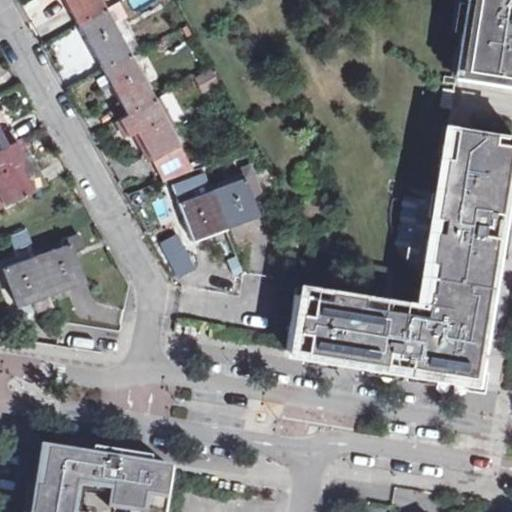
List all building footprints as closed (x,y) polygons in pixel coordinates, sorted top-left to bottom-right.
[(62,0),(76,24),(105,8),(100,0),(62,0)] [(511,0),(469,0),(456,78),(458,79),(511,87),(511,0)] [(86,40),(102,69),(131,53),(139,49),(132,35),(134,33),(125,17),(113,23),(105,8),(76,24),(79,29),(72,33),(78,44),(86,40)] [(111,86),(125,114),(155,98),(131,53),(102,69),(104,73),(96,78),(103,91),(111,86)] [(210,68),(191,78),(199,94),(218,84),(210,68)] [(445,76),(444,83),(456,85),(458,79),(456,78),(445,76)] [(157,84),(161,91),(168,87),(165,80),(157,84)] [(455,91),(445,89),(442,108),(452,110),(455,91)] [(155,98),(125,114),(118,118),(128,136),(136,131),(152,159),(179,143),(155,98)] [(0,147),(7,144),(0,131),(9,126),(0,110),(0,147)] [(414,280),(492,293),(511,166),(511,139),(439,126),(414,280)] [(22,136),(7,144),(0,147),(0,196),(5,205),(32,190),(17,161),(31,153),(22,136)] [(193,168),(179,143),(152,159),(163,179),(193,168)] [(17,161),(32,190),(46,183),(31,153),(17,161)] [(240,168),(241,172),(249,194),(259,191),(249,165),(240,168)] [(258,215),(249,194),(241,172),(209,182),(225,227),(258,215)] [(225,227),(209,182),(177,195),(192,239),(225,227)] [(62,246),(35,257),(49,294),(82,282),(72,253),(82,249),(77,235),(60,241),(62,246)] [(178,246),(167,252),(178,274),(188,269),(178,246)] [(17,306),(49,294),(35,257),(4,269),(17,306)] [(492,293),(414,280),(410,305),(294,286),(284,350),(471,382),(492,293)] [(169,511),(176,475),(53,454),(52,466),(47,465),(42,492),(37,491),(32,511),(77,511),(81,486),(118,493),(115,511),(118,511),(169,511)]
